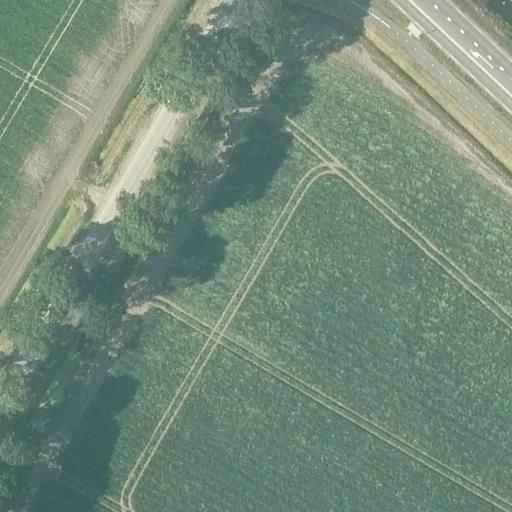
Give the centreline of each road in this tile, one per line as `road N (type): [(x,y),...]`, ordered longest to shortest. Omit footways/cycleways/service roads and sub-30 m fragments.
road 1 (unclassified): [(0,402),(236,0)]
road 2 (secondary): [(397,0),(511,107)]
